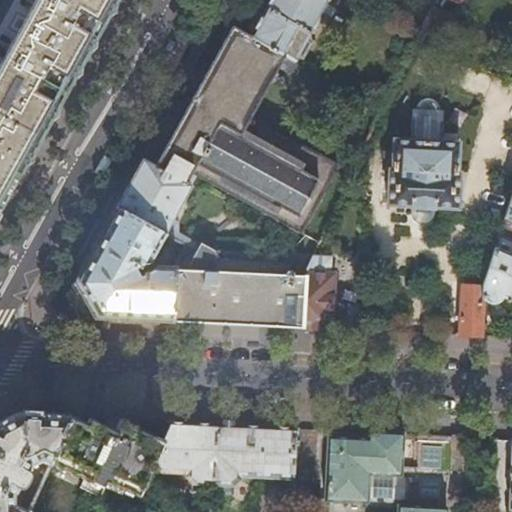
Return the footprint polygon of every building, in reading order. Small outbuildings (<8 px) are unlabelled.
[(0,208),(63,95),(105,19),(115,0),(36,0),(0,64),(0,208)] [(328,0),(270,0),(263,13),(259,11),(250,27),(254,29),(251,35),(233,26),(229,33),(193,95),(187,107),(174,100),(148,147),(115,207),(162,233),(183,246),(173,266),(171,321),(207,322),(254,325),(302,327),(304,276),(292,276),(292,272),(290,272),(289,265),(215,261),(216,251),(199,241),(198,244),(177,232),(177,223),(171,219),(189,185),(185,183),(192,173),(300,233),(338,165),(249,114),(284,54),(294,60),(298,54),(303,56),(311,40),(307,38),(321,12),(328,15),(333,7),(326,4),(328,0)] [(441,110),(437,109),(437,107),(436,103),(432,99),(428,99),(423,100),(419,104),(418,108),(415,108),(413,139),(394,138),(391,168),(388,168),(387,204),(411,205),(411,212),(433,213),(433,206),(458,207),(460,171),(457,171),(459,141),(440,140),(441,110)] [(511,196),(499,236),(511,242),(511,196)] [(133,267),(148,260),(162,233),(115,207),(99,236),(67,294),(73,305),(79,316),(123,318),(171,321),(173,266),(154,266),(154,268),(137,275),(133,267)] [(511,256),(511,255),(511,242),(499,236),(482,285),(482,287),(481,299),(485,302),(489,304),(492,304),(496,304),(499,303),(503,298),(511,301),(511,256)] [(304,271),(304,276),(302,327),(330,329),(332,274),(327,274),(328,259),(311,257),(304,271)] [(480,337),(481,299),(482,287),(462,284),(458,335),(480,337)] [(50,462),(71,416),(41,415),(16,414),(0,422),(0,511),(26,511),(14,506),(12,496),(16,490),(18,490),(22,488),(24,486),(26,483),(28,479),(27,476),(27,474),(25,471),(29,465),(40,463),(48,467),(50,462)] [(73,417),(71,416),(50,462),(53,463),(58,468),(65,468),(70,474),(79,473),(86,479),(82,488),(100,496),(108,480),(139,494),(149,471),(163,440),(126,422),(120,419),(115,429),(88,417),(86,423),(73,417)] [(171,421),(163,440),(149,471),(186,473),(195,484),(194,492),(207,493),(208,485),(213,485),(215,424),(189,422),(171,421)] [(254,425),(215,424),(213,485),(218,485),(218,493),(226,494),(229,494),(229,486),(238,480),(238,475),(292,478),(295,427),(254,425)] [(401,476),(404,433),(368,431),(368,439),(343,438),(328,437),(325,500),(368,503),(369,475),(401,476)] [(25,497),(32,500),(40,482),(33,479),(25,497)]
